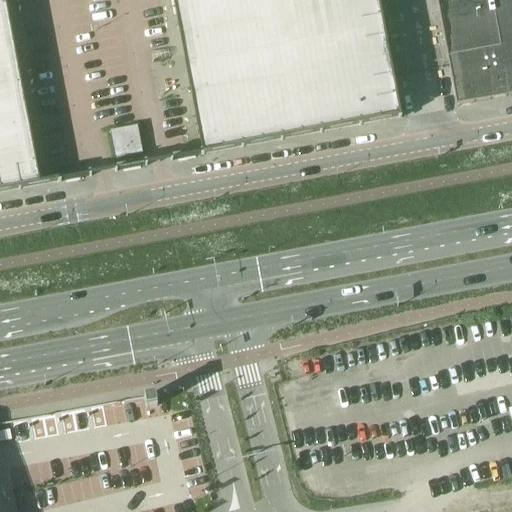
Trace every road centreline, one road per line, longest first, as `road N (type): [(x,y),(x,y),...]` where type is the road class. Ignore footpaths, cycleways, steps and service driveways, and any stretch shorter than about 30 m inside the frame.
road 1 (unclassified): [(0,226),(434,144)]
road 2 (primary): [(511,224),(208,281)]
road 3 (primary): [(237,319),(511,267)]
road 4 (primary): [(208,281),(0,321)]
road 5 (primary): [(0,367),(196,330)]
road 6 (unclassified): [(284,511),(237,319)]
road 7 (unclassified): [(196,330),(243,511)]
